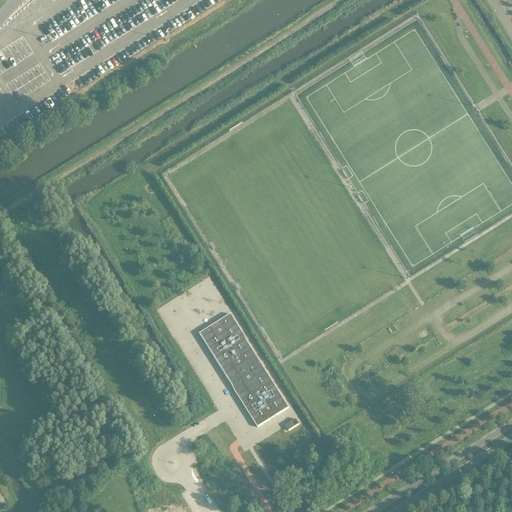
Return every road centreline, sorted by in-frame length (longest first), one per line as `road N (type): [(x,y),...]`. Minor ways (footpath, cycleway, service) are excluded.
road 1 (track): [(0,215),(340,0)]
road 2 (tertiary): [(511,423),(371,511)]
road 3 (tertiary): [(393,511),(511,438)]
